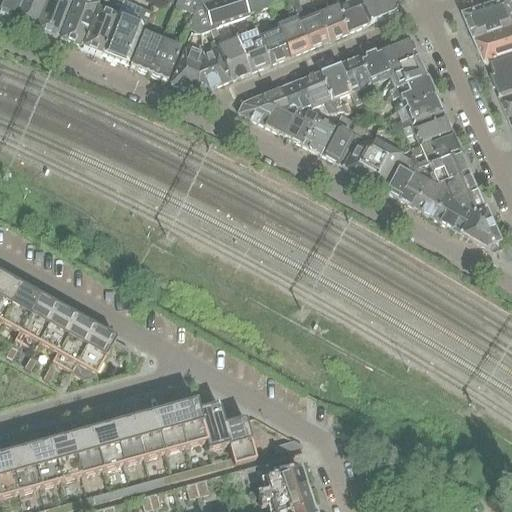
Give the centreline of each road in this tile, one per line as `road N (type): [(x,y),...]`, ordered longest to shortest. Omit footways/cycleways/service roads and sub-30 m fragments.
road 1 (residential): [(198,109),(511,287)]
road 2 (residential): [(427,7),(198,109)]
road 3 (residential): [(348,511),(327,447),(192,369)]
road 4 (residential): [(192,369),(0,261)]
road 5 (residential): [(0,32),(198,109)]
road 6 (residential): [(192,369),(0,423)]
road 7 (residential): [(427,7),(496,161)]
